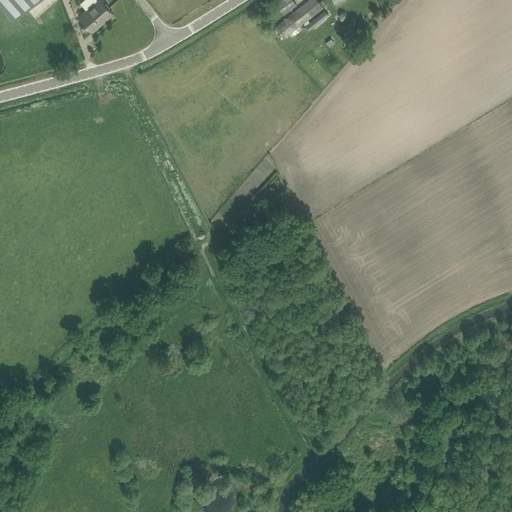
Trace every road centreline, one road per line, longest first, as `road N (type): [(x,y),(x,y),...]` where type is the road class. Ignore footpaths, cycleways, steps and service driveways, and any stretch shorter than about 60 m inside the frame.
road 1 (track): [(0,417),(213,234)]
road 2 (unclassified): [(0,100),(128,66),(240,0)]
road 3 (track): [(128,66),(213,234)]
